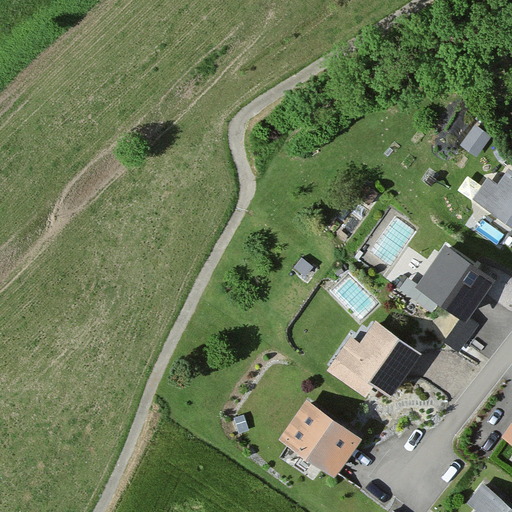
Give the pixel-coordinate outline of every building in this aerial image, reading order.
[(492,136),(474,124),(460,146),(477,157),(492,136)] [(511,171),(509,169),(498,184),(488,177),(473,199),(511,226),(511,171)] [(495,280),(444,245),(414,287),(466,322),(495,280)] [(423,354),(376,321),(360,344),(350,337),(327,371),(366,398),(373,387),(390,400),(423,354)] [(362,440),(307,400),(279,439),(334,479),(362,440)] [(511,421),(500,438),(511,445),(511,421)] [(511,511),(511,509),(481,485),(467,503),(475,510),(474,511),(511,511)]
